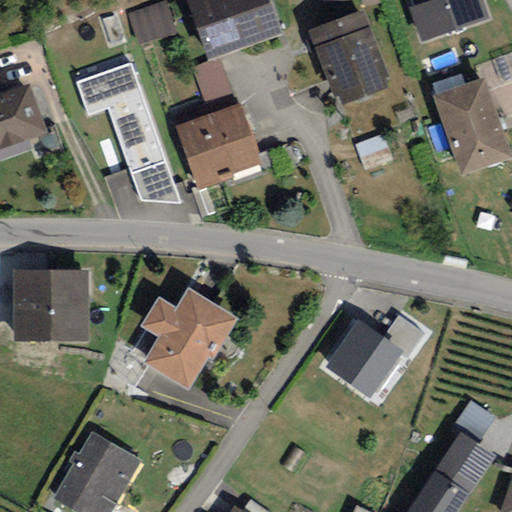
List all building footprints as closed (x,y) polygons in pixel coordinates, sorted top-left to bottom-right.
[(270,0),(188,0),(208,54),(280,26),(270,0)] [(482,0),(419,0),(409,4),(421,38),(488,14),(482,0)] [(142,43),(177,36),(170,6),(136,14),(142,43)] [(318,35),(345,109),(396,90),(370,16),(318,35)] [(145,198),(186,203),(135,60),(86,77),(101,117),(114,113),(145,198)] [(203,92),(231,83),(224,61),(196,69),(203,92)] [(484,74),(434,91),(461,169),(511,152),(484,74)] [(43,87),(0,102),(0,162),(62,140),(43,87)] [(201,187),(262,166),(239,101),(178,123),(201,187)] [(388,138),(361,145),(367,171),(395,164),(388,138)] [(98,275),(24,276),(24,345),(99,344),(98,275)] [(236,313),(189,285),(178,303),(159,292),(141,322),(159,332),(144,357),(188,383),(209,348),(213,351),(236,313)] [(357,316),(325,363),(369,392),(400,345),(357,316)] [(107,511),(140,458),(91,429),(78,451),(74,449),(68,459),(73,462),(53,495),(81,511),(107,511)] [(454,511),(495,452),(459,429),(403,511),(454,511)] [(511,511),(511,472),(498,511),(511,511)]
